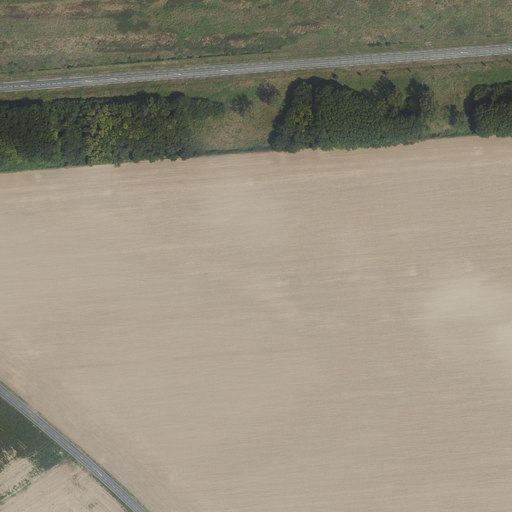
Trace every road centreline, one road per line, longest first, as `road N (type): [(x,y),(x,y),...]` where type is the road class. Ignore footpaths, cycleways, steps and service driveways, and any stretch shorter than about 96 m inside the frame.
road 1 (secondary): [(511,50),(0,91)]
road 2 (secondary): [(138,511),(0,391)]
